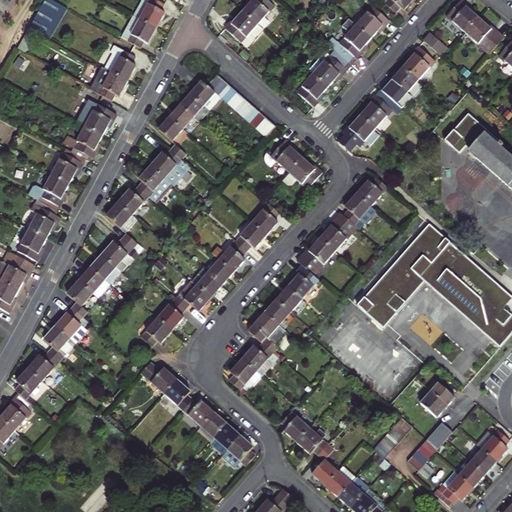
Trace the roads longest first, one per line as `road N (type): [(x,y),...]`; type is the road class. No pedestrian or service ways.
road 1 (residential): [(314,138),(338,162),(335,194),(197,356),(204,378),(264,433),(270,463)]
road 2 (residential): [(0,372),(188,27)]
road 3 (residential): [(314,138),(438,0)]
road 4 (residential): [(188,27),(314,138)]
